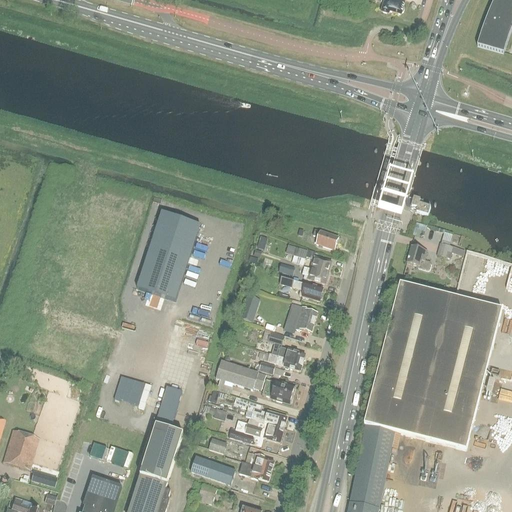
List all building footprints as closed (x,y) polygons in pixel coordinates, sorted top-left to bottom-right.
[(401,16),(401,15),(403,14),(404,11),(403,9),(405,3),(392,0),(371,0),(381,3),(382,0),(384,0),(381,13),(388,15),(389,13),(401,16)] [(480,38),(477,47),(504,55),(506,46),(509,38),(511,30),(511,0),(494,0),(494,2),(490,11),(486,20),(483,29),(480,38)] [(411,208),(417,210),(416,214),(428,217),(431,208),(419,205),(420,201),(413,199),(411,208)] [(188,266),(190,258),(200,226),(162,214),(137,291),(149,295),(164,299),(176,303),(188,266)] [(423,240),(427,227),(416,224),(412,237),(423,240)] [(316,247),(334,253),(339,239),(320,233),(315,232),(312,238),(318,240),(316,247)] [(440,245),(436,257),(450,261),(452,252),(454,253),(454,255),(463,257),(465,252),(449,248),(450,244),(442,241),(440,245)] [(288,247),(286,254),(294,257),(297,249),(288,247)] [(418,270),(428,273),(430,272),(432,266),(431,264),(425,262),(428,253),(411,248),(407,265),(418,268),(418,270)] [(294,257),(292,264),(303,267),(305,261),(306,261),(308,253),(308,252),(297,249),(294,257)] [(260,260),(262,254),(255,251),(253,258),(260,260)] [(313,262),(310,270),(328,275),(332,264),(312,259),(311,261),(313,262)] [(281,266),(279,273),(292,277),(294,269),(281,266)] [(305,278),(304,281),(325,286),(328,275),(310,270),(308,278),(305,278)] [(299,297),(302,297),(302,298),(319,303),(323,291),(305,286),(294,283),(281,279),(279,286),(300,292),(299,297)] [(378,511),(385,482),(387,472),(395,434),(466,453),(502,312),(400,286),(364,427),(365,427),(347,511),(378,511)] [(246,299),(240,322),(251,325),(258,302),(246,299)] [(300,309),(295,327),(281,322),(279,332),(290,335),(291,331),(300,333),(301,332),(311,335),(317,315),(306,312),(307,311),(300,309)] [(271,356),(275,358),(281,359),(303,366),(305,357),(295,354),(294,352),(291,351),(289,352),(280,350),(284,337),(270,333),(269,338),(262,336),(261,340),(268,342),(268,344),(274,346),(271,356)] [(272,366),(276,367),(275,367),(300,374),(303,366),(281,359),(275,358),(271,356),(267,355),(264,362),(273,365),(272,366)] [(221,363),(215,380),(220,382),(217,392),(229,396),(233,386),(252,392),(253,390),(261,393),(266,377),(221,363)] [(275,368),(261,364),(259,373),(273,377),(275,368)] [(122,379),(114,402),(119,403),(126,380),(122,379)] [(262,397),(270,400),(290,406),(290,405),(291,405),(295,391),(294,391),(295,390),(275,384),(274,385),(266,382),(262,397)] [(145,386),(138,409),(144,411),(146,405),(148,397),(151,388),(145,386)] [(174,424),(182,392),(166,388),(158,420),(174,424)] [(246,409),(248,403),(236,399),(234,406),(246,409)] [(249,404),(247,412),(248,412),(259,415),(260,414),(261,407),(249,404)] [(267,416),(260,414),(259,415),(248,412),(246,419),(264,425),(284,430),(287,420),(267,414),(267,416)] [(258,428),(247,425),(238,422),(235,432),(231,431),(228,440),(257,448),(260,440),(280,446),(284,431),(284,430),(264,425),(264,427),(259,425),(258,428)] [(165,491),(182,437),(156,428),(155,431),(129,511),(166,511),(169,502),(168,501),(170,493),(165,491)] [(39,439),(12,432),(4,464),(31,471),(39,439)] [(227,445),(212,440),(208,451),(223,456),(227,445)] [(128,470),(133,455),(111,448),(106,462),(128,470)] [(255,456),(252,467),(272,472),(274,464),(263,461),(264,459),(257,457),(255,456)] [(235,472),(218,466),(195,459),(190,474),(230,488),(235,472)] [(268,484),(272,472),(252,467),(242,464),(239,476),(251,479),(250,481),(257,482),(258,481),(268,484)] [(33,473),(30,483),(54,490),(57,480),(33,473)] [(113,511),(121,489),(92,479),(83,508),(85,509),(83,511),(113,511)] [(202,486),(197,502),(211,507),(216,491),(202,486)] [(54,506),(56,498),(49,496),(47,504),(54,506)] [(31,506),(22,502),(14,500),(11,511),(13,511),(33,511),(30,511),(31,506)]
